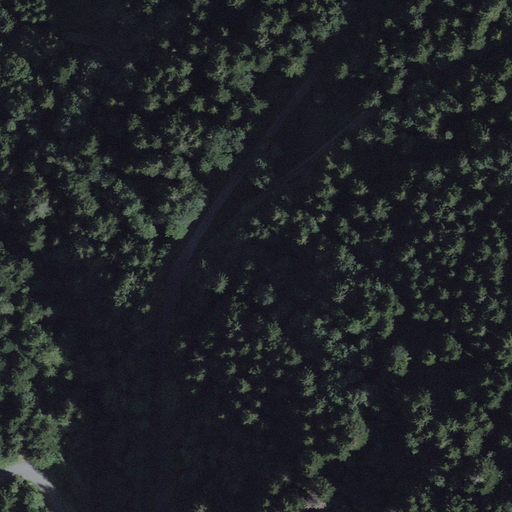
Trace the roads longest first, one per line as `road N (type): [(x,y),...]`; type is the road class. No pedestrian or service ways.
road 1 (unclassified): [(376,0),(229,182),(173,285),(157,511)]
road 2 (track): [(186,255),(196,258),(367,111),(511,36)]
